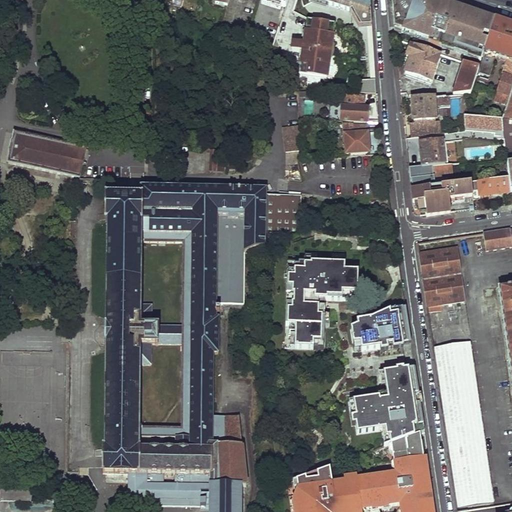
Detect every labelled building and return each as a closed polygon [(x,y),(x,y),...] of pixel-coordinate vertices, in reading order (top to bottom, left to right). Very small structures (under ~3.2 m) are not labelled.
[(328,6),(309,0),(308,4),(327,10),(328,6)] [(308,0),(309,0),(328,6),(348,12),(358,28),(371,28),(368,0),(308,0)] [(391,0),(395,31),(399,32),(483,61),(483,59),(485,54),(495,21),(465,11),(455,7),(433,0),(391,0)] [(334,28),(307,21),(296,75),(324,80),(334,28)] [(506,68),(511,69),(511,27),(495,21),(485,54),(483,59),(484,60),(480,74),(491,78),(497,57),(508,61),(506,68)] [(411,60),(407,75),(432,84),(441,58),(412,47),(408,59),(411,60)] [(472,95),(480,69),(465,64),(454,96),(472,95)] [(511,96),(511,76),(504,74),(496,101),(510,104),(511,96)] [(374,79),(359,79),(359,93),(375,93),(374,79)] [(413,138),(441,135),(440,119),(437,119),(437,118),(438,118),(440,115),(439,111),(437,109),(436,109),(436,105),(447,104),(446,97),(412,100),(415,122),(416,124),(412,124),(413,138)] [(331,121),(367,123),(368,111),(362,110),(362,99),(343,98),(343,105),(331,104),(331,121)] [(452,116),(460,116),(460,99),(452,99),(452,116)] [(465,117),(467,132),(505,133),(505,120),(465,117)] [(369,154),(367,126),(342,125),(344,155),(369,154)] [(86,150),(15,134),(9,164),(80,179),(86,150)] [(422,144),(424,167),(445,165),(443,142),(422,144)] [(412,191),(435,188),(434,179),(448,177),(447,165),(445,165),(424,167),(410,169),(411,180),(412,191)] [(473,197),(473,201),(483,200),(483,197),(509,193),(508,179),(471,185),(473,197)] [(450,200),(473,197),(471,185),(454,187),(435,188),(412,191),(414,204),(415,203),(415,204),(416,204),(416,205),(416,204),(417,205),(424,204),(425,211),(425,212),(426,212),(426,216),(427,215),(427,218),(451,214),(450,200)] [(109,223),(142,235),(191,235),(190,328),(216,319),(216,304),(244,303),(244,253),(298,234),(299,195),(265,196),(265,190),(139,188),(139,198),(109,198),(109,223)] [(141,243),(142,235),(109,223),(108,223),(105,449),(104,449),(103,476),(128,476),(138,438),(139,428),(140,368),(151,367),(151,347),(182,347),(190,347),(215,355),(219,354),(219,319),(216,319),(190,328),(182,328),(151,328),(151,307),(140,306),(141,243)] [(511,231),(483,237),(485,253),(511,248),(511,231)] [(142,235),(141,243),(183,244),(182,328),(190,328),(191,235),(142,235)] [(419,257),(427,308),(464,303),(457,251),(419,257)] [(357,301),(358,268),(344,267),(344,257),(332,257),(332,263),(316,262),(316,256),(302,256),(302,264),(288,264),(287,274),(285,274),(284,277),(287,278),(285,345),(282,345),(282,349),(324,350),(324,329),(328,329),(329,319),(325,318),(325,303),(327,303),(327,300),(357,301)] [(511,287),(496,290),(511,395),(511,287)] [(354,352),(402,345),(401,339),(409,337),(405,309),(396,311),(395,309),(387,310),(387,313),(372,320),(357,322),(357,328),(351,330),(354,352)] [(433,351),(456,509),(493,504),(468,345),(433,351)] [(208,501),(208,511),(240,511),(240,504),(245,504),(238,416),(226,416),(226,444),(214,444),(215,355),(190,347),(189,438),(138,438),(128,476),(128,486),(209,487),(208,501)] [(139,428),(138,438),(189,438),(190,347),(182,347),(180,429),(139,428)] [(391,445),(415,437),(413,428),(420,427),(418,416),(422,416),(415,369),(403,371),(403,370),(396,371),(397,372),(384,374),(386,386),(387,398),(388,401),(380,402),(379,399),(354,403),(356,418),(351,419),(352,427),(356,426),(358,435),(386,431),(387,438),(390,438),(391,445)] [(415,437),(419,435),(425,433),(422,416),(418,416),(420,427),(413,428),(415,437)] [(328,468),(295,480),(297,495),(293,496),(295,502),(296,511),(361,511),(361,510),(371,509),(377,508),(383,507),(388,506),(401,504),(402,511),(431,511),(431,508),(432,508),(429,492),(428,493),(427,488),(424,488),(421,466),(424,465),(423,460),(424,460),(422,444),(421,444),(419,435),(415,437),(391,445),(390,446),(394,476),(381,478),(381,475),(368,477),(368,480),(356,482),(356,479),(343,481),(343,484),(331,486),(331,483),(328,468)] [(45,485),(1,484),(0,498),(0,500),(45,501),(45,485)] [(209,487),(128,486),(128,501),(208,501),(209,487)]
